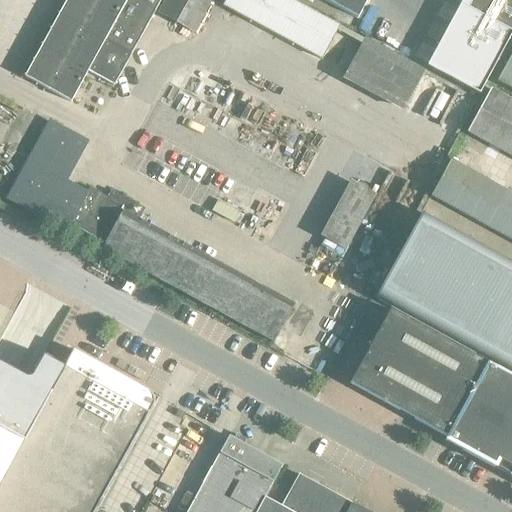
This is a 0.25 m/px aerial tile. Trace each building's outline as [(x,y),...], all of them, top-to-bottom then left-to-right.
[(67,0),(26,76),(73,102),(88,74),(113,88),(161,0),(67,0)] [(283,0),(226,0),(222,8),(321,62),(339,30),(283,0)] [(327,0),(359,17),(368,0),(327,0)] [(511,0),(463,0),(427,67),(434,70),(479,95),(511,32),(511,0)] [(364,40),(341,82),(402,114),(425,72),(364,40)] [(511,55),(496,84),(511,92),(511,55)] [(511,103),(491,92),(468,134),(511,158),(511,103)] [(50,125),(8,202),(45,222),(49,215),(105,246),(102,252),(273,345),(294,308),(124,215),(121,209),(89,192),(86,197),(66,185),(87,145),(50,125)] [(379,135),(371,149),(384,156),(392,142),(379,135)] [(386,309),(345,383),(447,440),(445,443),(511,480),(511,195),(451,162),(432,197),(434,198),(384,289),(418,309),(411,322),(386,309)] [(350,183),(318,240),(345,253),(376,196),(350,183)] [(364,224),(352,254),(368,259),(379,230),(364,224)] [(148,296),(143,305),(191,328),(196,319),(148,296)] [(30,362),(40,335),(28,330),(17,357),(30,362)] [(0,511),(96,511),(152,411),(154,406),(153,401),(151,397),(147,394),(68,350),(67,352),(72,355),(50,396),(29,385),(24,393),(0,380),(0,511)] [(257,511),(264,500),(281,468),(243,447),(246,442),(236,437),(234,442),(229,439),(189,511),(257,511)] [(348,467),(339,485),(354,493),(363,475),(348,467)] [(281,510),(264,500),(257,511),(348,511),(352,506),(299,477),(281,510)]
